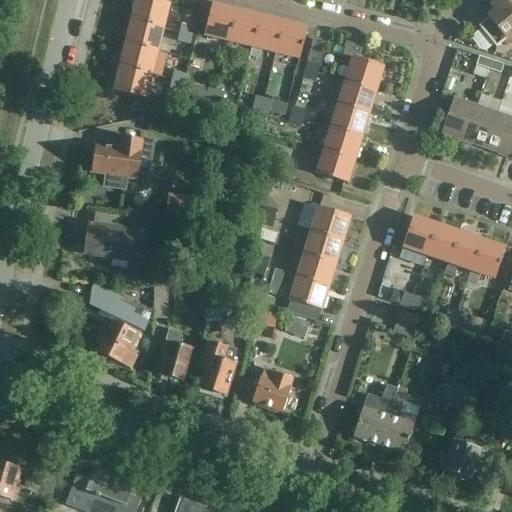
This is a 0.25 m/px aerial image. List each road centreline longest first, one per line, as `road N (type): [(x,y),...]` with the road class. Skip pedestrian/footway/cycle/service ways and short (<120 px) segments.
road 1 (residential): [(305,487),(400,164)]
road 2 (residential): [(305,487),(0,373)]
road 3 (residential): [(0,278),(67,0)]
road 4 (residential): [(435,46),(255,0)]
road 5 (residential): [(400,164),(435,46)]
